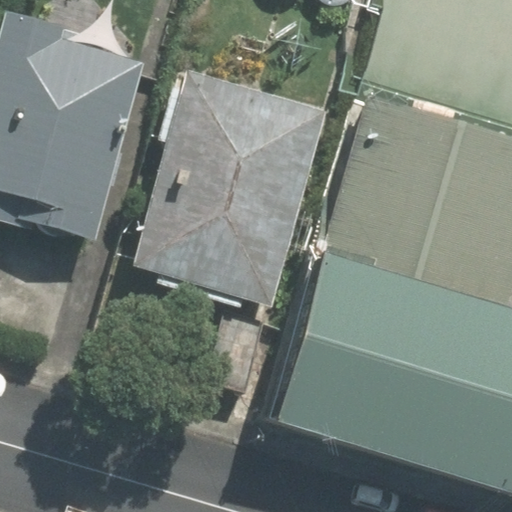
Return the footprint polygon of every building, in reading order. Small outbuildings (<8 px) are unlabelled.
[(351,0),(294,0),(346,16),(351,0)] [(157,43),(19,10),(0,88),(0,223),(107,250),(157,43)] [(322,111),(172,69),(115,275),(266,317),(322,111)] [(511,268),(511,132),(362,89),(266,417),(511,487),(511,308),(501,305),(511,268)] [(254,343),(205,330),(189,390),(239,403),(254,343)]
